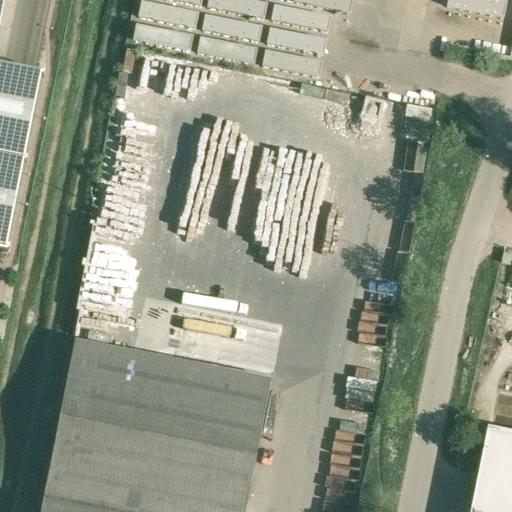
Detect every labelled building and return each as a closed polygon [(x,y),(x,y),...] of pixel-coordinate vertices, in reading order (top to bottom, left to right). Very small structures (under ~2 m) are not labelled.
[(216,26),(219,0),(145,0),(143,14),(216,26)] [(243,22),(243,19),(221,15),(219,26),(252,32),(253,24),(243,22)] [(339,27),(366,28),(366,17),(340,16),(339,27)] [(239,28),(222,33),(225,42),(241,38),(239,28)] [(133,48),(190,60),(193,45),(172,40),(172,42),(136,35),(133,48)] [(420,48),(419,55),(448,61),(450,54),(420,48)] [(356,66),(339,70),(337,60),(307,66),(311,85),(358,75),(356,66)] [(0,249),(5,250),(40,70),(0,62),(0,249)] [(389,99),(393,83),(370,78),(366,93),(389,99)] [(75,343),(40,511),(245,511),(271,382),(75,343)] [(471,511),(511,511),(511,434),(489,430),(471,511)]
